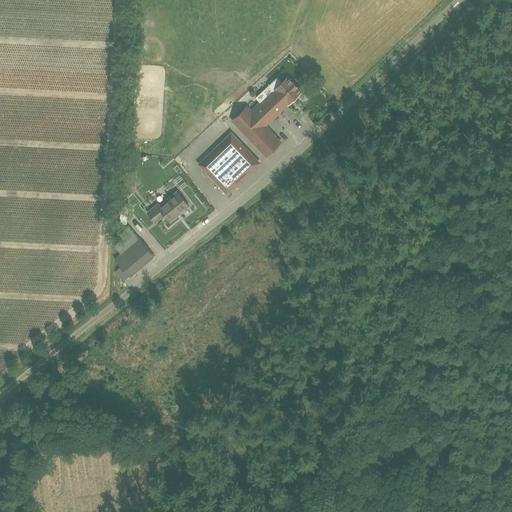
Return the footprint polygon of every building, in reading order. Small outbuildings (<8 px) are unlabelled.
[(245,109),(233,121),(264,154),(279,140),(265,126),(273,118),(286,105),(302,90),(288,76),(287,77),(281,82),(277,78),(268,86),(255,99),(259,104),(249,113),(245,109)] [(227,193),(259,162),(232,134),(200,164),(227,193)] [(135,191),(136,178),(126,177),(125,190),(135,191)] [(170,221),(171,220),(170,218),(188,204),(177,191),(159,205),(158,204),(148,212),(156,222),(165,215),(170,221)] [(121,219),(128,220),(129,205),(122,204),(121,219)] [(114,245),(113,245),(114,246),(121,254),(118,256),(115,259),(121,266),(115,270),(123,280),(129,275),(151,256),(153,255),(132,230),(128,225),(123,229),(124,229),(119,234),(122,238),(114,245)]
